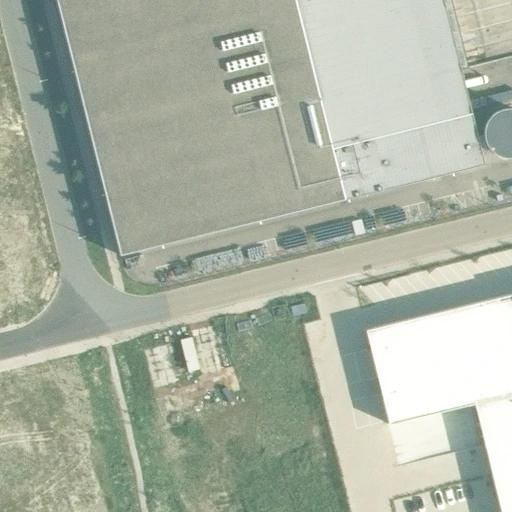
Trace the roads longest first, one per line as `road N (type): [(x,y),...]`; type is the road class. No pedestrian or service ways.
road 1 (unclassified): [(90,322),(511,220)]
road 2 (unclassified): [(90,322),(10,0)]
